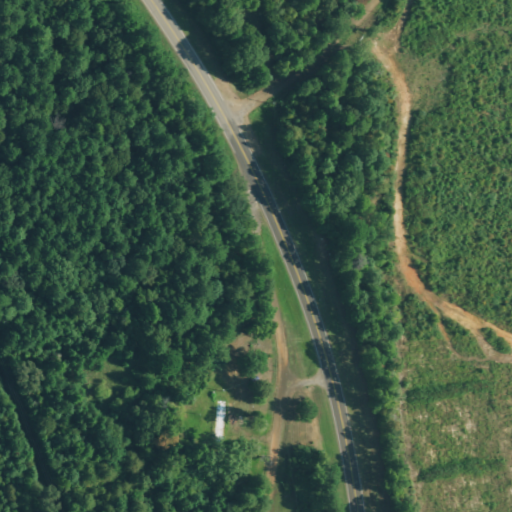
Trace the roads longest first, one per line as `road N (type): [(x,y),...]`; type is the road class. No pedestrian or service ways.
road 1 (primary): [(358,511),(330,368),(291,257),(230,119),(150,0)]
road 2 (residential): [(189,511),(203,441),(330,368)]
road 3 (residential): [(230,119),(372,0)]
